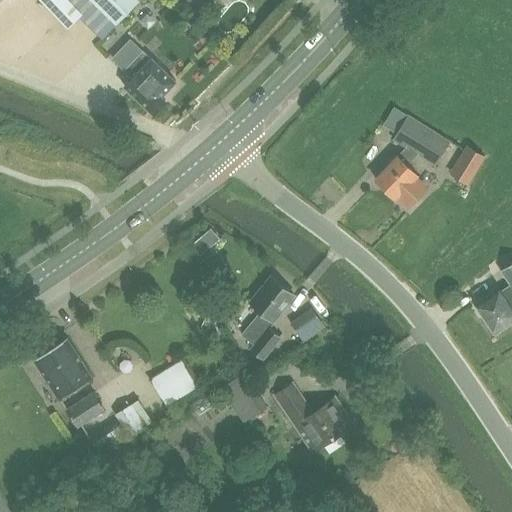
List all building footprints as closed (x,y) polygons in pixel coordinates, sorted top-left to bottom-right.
[(42,0),(67,27),(79,16),(82,13),(69,0),(42,0)] [(91,0),(115,24),(138,0),(91,0)] [(143,49),(124,69),(134,78),(125,87),(153,113),(165,100),(160,95),(175,79),(143,49)] [(388,167),(376,179),(394,196),(397,194),(409,206),(426,187),(414,176),(416,173),(407,164),(416,154),(434,165),(448,141),(408,115),(393,139),(406,147),(397,156),(396,154),(386,164),(388,167)] [(467,145),(456,164),(473,174),(484,155),(467,145)] [(211,227),(200,235),(209,246),(219,237),(211,227)] [(497,289),(477,302),(495,330),(511,319),(511,263),(502,270),(511,284),(499,292),(497,289)] [(249,324),(241,336),(255,346),(252,351),(263,358),(279,336),(267,328),(281,309),(278,308),(289,292),(279,285),(280,283),(271,276),(270,278),(267,276),(248,304),(259,311),(249,324)] [(67,337),(34,358),(59,397),(92,375),(67,337)] [(181,358),(150,378),(157,389),(167,405),(197,386),(181,358)] [(236,378),(221,388),(244,423),(259,412),(236,378)] [(292,382),(276,395),(312,450),(353,426),(335,397),(313,412),(292,382)] [(94,392),(66,409),(78,427),(105,410),(94,392)] [(140,399),(116,415),(128,434),(152,420),(140,399)] [(115,419),(89,437),(100,452),(125,435),(115,419)] [(137,438),(99,461),(111,482),(150,459),(137,438)] [(73,453),(57,463),(68,480),(83,470),(73,453)]
